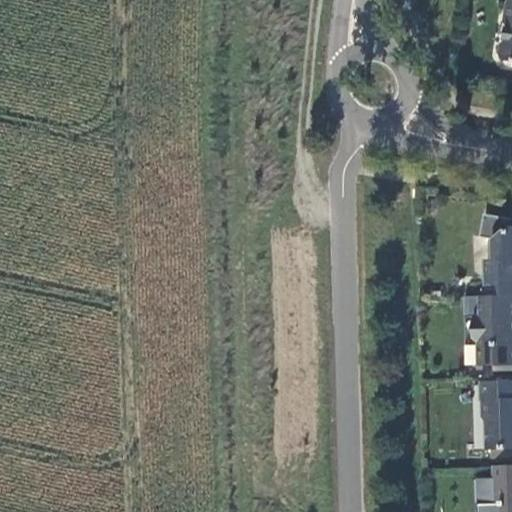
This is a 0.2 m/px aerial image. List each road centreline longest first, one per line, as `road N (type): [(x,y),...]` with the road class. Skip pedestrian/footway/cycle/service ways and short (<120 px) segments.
road 1 (unclassified): [(367,121),(343,181),(351,511)]
road 2 (track): [(315,0),(302,156),(317,203),(343,208)]
